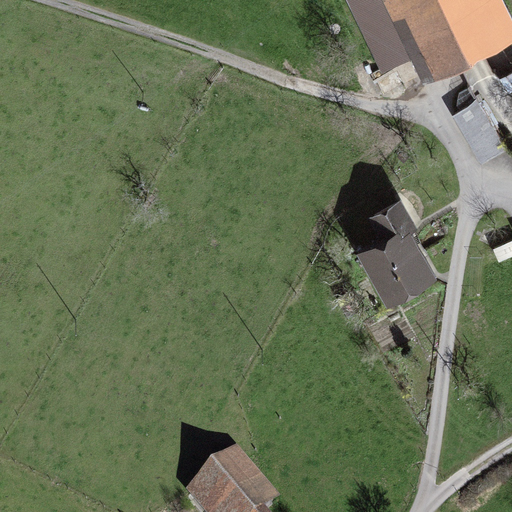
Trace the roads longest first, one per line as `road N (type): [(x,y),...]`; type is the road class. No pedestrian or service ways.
road 1 (track): [(58,0),(440,127),(468,184)]
road 2 (track): [(423,511),(468,184),(511,187)]
